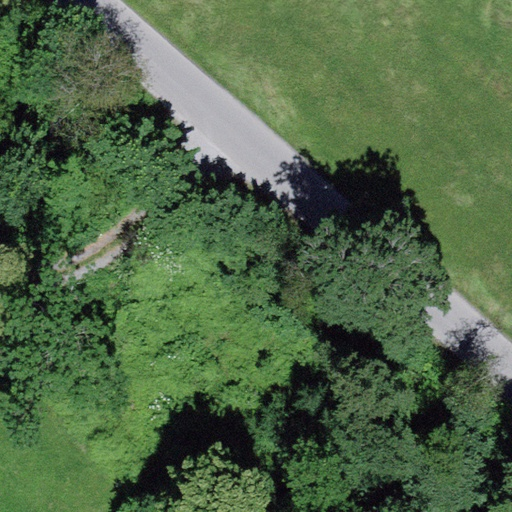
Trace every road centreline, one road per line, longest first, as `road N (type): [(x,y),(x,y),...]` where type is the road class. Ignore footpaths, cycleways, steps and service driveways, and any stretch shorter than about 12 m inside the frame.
road 1 (track): [(511,376),(84,0)]
road 2 (track): [(0,289),(31,283),(143,226),(195,190),(243,138)]
